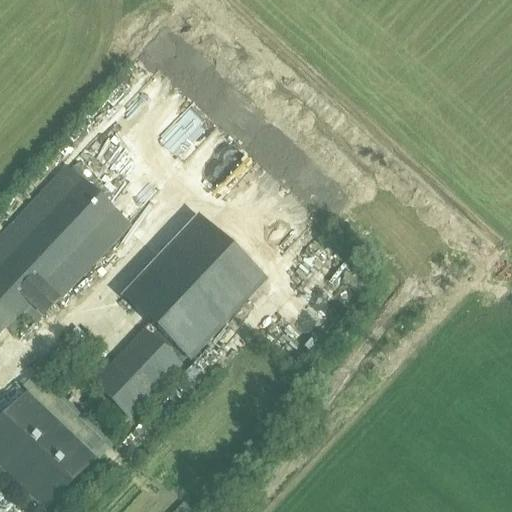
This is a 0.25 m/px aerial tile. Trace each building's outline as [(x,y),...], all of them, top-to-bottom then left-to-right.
[(169,161),(170,173),(200,172),(199,129),(183,129),(184,141),(178,141),(178,161),(169,161)] [(43,320),(131,228),(66,166),(0,234),(0,339),(7,332),(11,336),(33,312),(43,320)] [(198,217),(120,299),(190,365),(267,282),(198,217)] [(294,292),(324,275),(319,267),(306,275),(301,266),(284,276),(294,292)] [(265,317),(274,328),(289,315),(280,305),(265,317)] [(182,366),(144,330),(91,386),(129,421),(182,366)] [(90,461),(26,401),(0,428),(0,463),(46,507),(90,461)] [(172,511),(184,511),(194,504),(187,496),(170,510),(172,511)]
